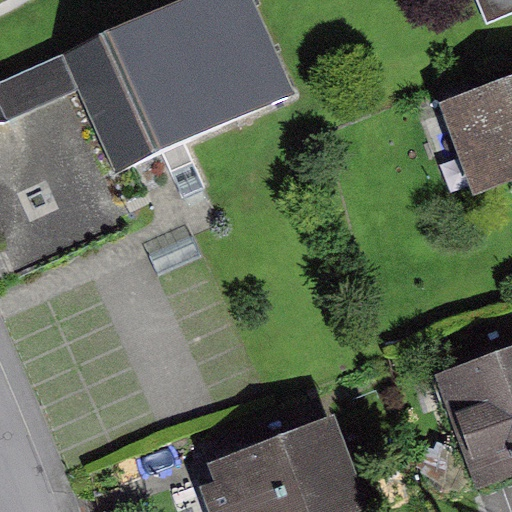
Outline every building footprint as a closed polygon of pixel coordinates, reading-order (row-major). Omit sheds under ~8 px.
[(261,0),(193,0),(82,52),(136,166),(303,87),(261,0)] [(511,0),(488,0),(498,26),(511,20),(511,0)] [(511,84),(454,105),(480,177),(511,165),(511,84)] [(511,471),(511,379),(484,388),(511,471)] [(327,427),(207,469),(222,511),(341,511),(355,507),(327,427)]
